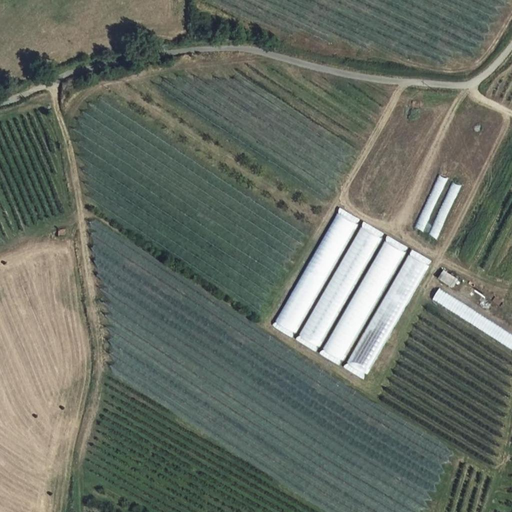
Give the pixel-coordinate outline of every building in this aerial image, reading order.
[(337,211),(277,326),(297,336),(357,221),(337,211)] [(359,220),(302,343),(322,352),(379,230),(359,220)] [(65,230),(59,233),(62,239),(69,236),(65,230)] [(383,234),(325,357),(345,366),(404,244),(383,234)] [(429,261),(409,251),(346,369),(366,379),(429,261)] [(453,287),(458,279),(445,270),(439,278),(453,287)] [(360,400),(355,409),(362,413),(367,404),(360,400)] [(375,410),(367,404),(362,413),(370,418),(375,410)]
